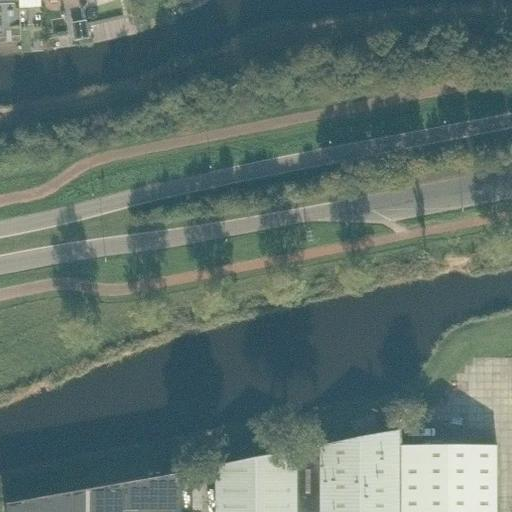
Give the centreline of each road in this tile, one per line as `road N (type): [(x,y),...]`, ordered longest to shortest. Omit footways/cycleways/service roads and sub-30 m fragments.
road 1 (secondary): [(511,121),(0,228)]
road 2 (secondary): [(0,266),(511,181)]
